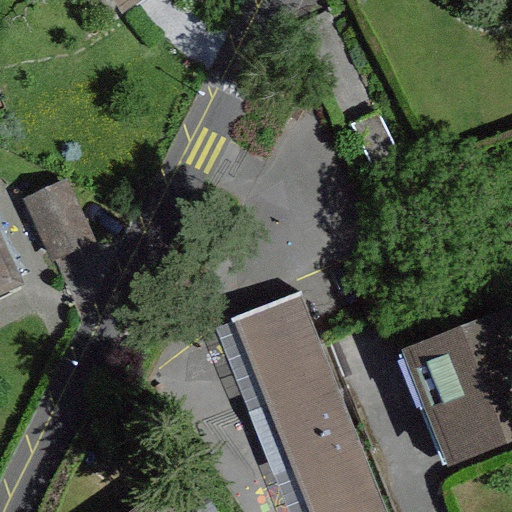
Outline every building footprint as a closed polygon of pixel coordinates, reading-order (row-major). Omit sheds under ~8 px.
[(121,0),(143,29),(183,0),(121,0)] [(33,195),(65,265),(105,246),(73,177),(33,195)] [(0,239),(0,322),(33,306),(0,239)] [(307,283),(208,321),(287,511),(395,511),(354,405),(307,283)] [(511,328),(416,366),(468,498),(511,480),(511,328)]
